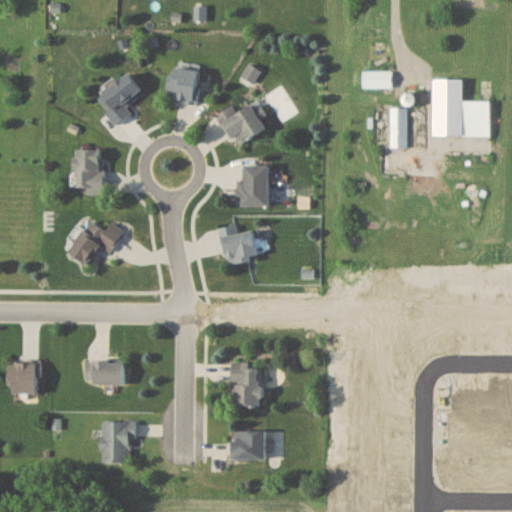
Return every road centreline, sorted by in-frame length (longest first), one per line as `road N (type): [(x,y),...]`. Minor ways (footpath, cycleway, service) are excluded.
road 1 (residential): [(0,311),(307,313)]
road 2 (residential): [(185,463),(173,161)]
